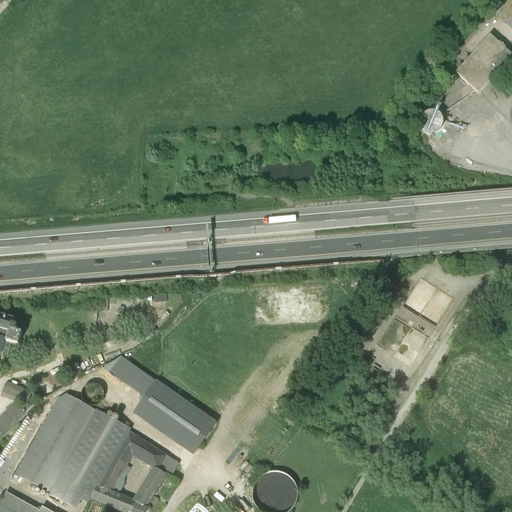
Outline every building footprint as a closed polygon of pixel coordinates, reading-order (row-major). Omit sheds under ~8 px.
[(503,5),(497,0),(489,0),(480,10),(490,19),(503,5)] [(511,56),(511,55),(489,35),(455,72),(478,93),(511,56)] [(426,135),(428,135),(432,136),(435,135),(439,133),(441,130),(442,126),(442,122),(441,119),(439,116),(436,114),(434,113),(430,113),(427,114),(424,116),(421,118),(420,122),(420,126),(421,130),(422,132),(426,135)] [(18,322),(0,317),(0,334),(0,333),(14,336),(16,329),(18,322)] [(19,338),(14,336),(10,348),(22,351),(26,340),(19,338)] [(305,346),(260,395),(269,403),(313,354),(305,346)] [(405,365),(392,357),(386,367),(399,375),(405,365)] [(216,424),(121,358),(105,368),(104,369),(145,399),(134,415),(193,456),(216,424)] [(89,385),(85,387),(83,390),(82,394),(82,398),(83,402),(85,405),(89,407),(92,408),(96,408),(100,406),(103,404),(105,400),(106,396),(105,392),(103,389),(100,386),(97,384),(93,384),(89,385)] [(30,394),(8,385),(5,393),(27,401),(30,394)] [(97,413),(66,395),(53,409),(15,476),(50,496),(97,413)] [(26,403),(20,410),(26,416),(32,409),(26,403)] [(0,442),(26,416),(20,410),(15,405),(0,420),(0,442)] [(97,413),(50,496),(75,510),(80,500),(88,505),(91,500),(99,486),(129,433),(130,431),(97,413)] [(132,457),(155,470),(158,472),(158,471),(166,457),(137,438),(129,433),(99,486),(112,492),(132,457)] [(177,464),(166,457),(158,471),(166,476),(170,478),(177,464)] [(155,470),(135,503),(146,509),(166,476),(158,471),(158,472),(155,470)] [(264,471),(251,506),(266,511),(291,511),(301,485),(264,471)] [(112,492),(99,486),(91,500),(121,511),(129,511),(135,503),(112,492)] [(39,511),(34,511),(5,495),(0,504),(0,507),(8,511),(44,511),(41,510),(39,511)] [(145,511),(147,509),(146,509),(135,503),(129,511),(145,511)]
